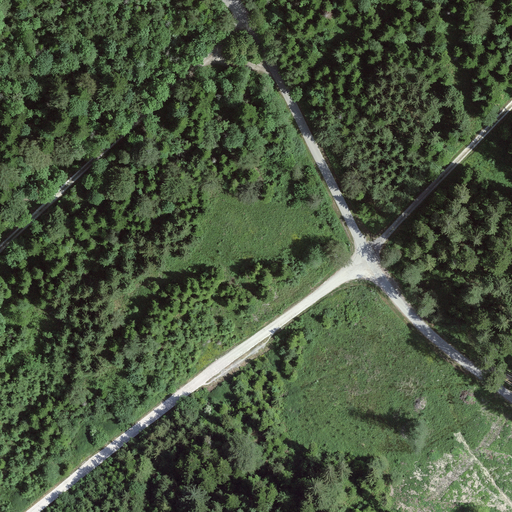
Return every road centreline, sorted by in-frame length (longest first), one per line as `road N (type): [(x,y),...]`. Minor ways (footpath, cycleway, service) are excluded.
road 1 (unclassified): [(511,400),(441,350),(361,260),(278,76),(231,0)]
road 2 (track): [(35,511),(188,385),(361,260)]
road 3 (track): [(239,9),(221,43),(0,249)]
road 4 (track): [(511,104),(361,260)]
